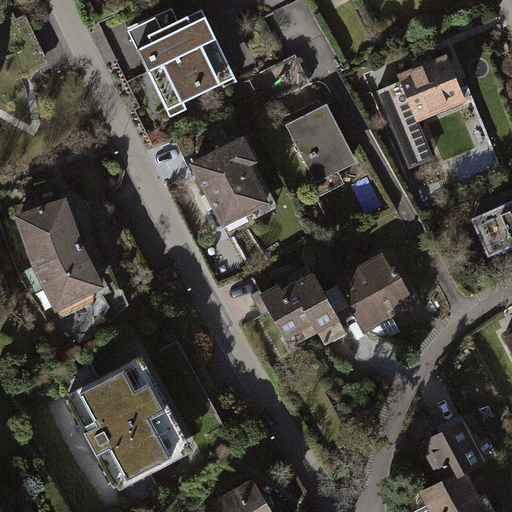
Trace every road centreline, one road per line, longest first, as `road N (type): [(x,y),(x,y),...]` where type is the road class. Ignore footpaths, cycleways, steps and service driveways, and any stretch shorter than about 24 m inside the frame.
road 1 (residential): [(341,511),(205,287),(61,0)]
road 2 (residential): [(365,511),(397,417),(435,345),(511,299)]
